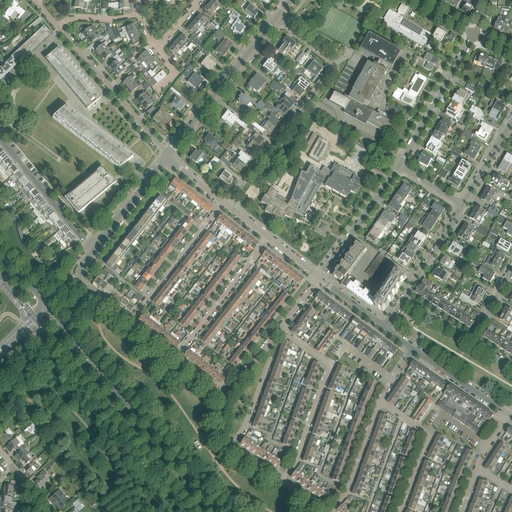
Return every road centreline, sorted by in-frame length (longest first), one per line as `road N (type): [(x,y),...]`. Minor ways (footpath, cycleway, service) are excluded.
road 1 (secondary): [(224,511),(45,308)]
road 2 (secondary): [(35,318),(200,511)]
road 3 (unclassified): [(166,156),(277,17)]
road 4 (residential): [(166,156),(60,29)]
road 5 (residential): [(128,322),(224,203)]
road 6 (residential): [(174,358),(268,238)]
road 7 (residential): [(93,249),(0,138)]
road 8 (residential): [(402,161),(473,35)]
road 9 (residential): [(320,278),(399,165)]
road 10 (residential): [(307,102),(224,203)]
road 11 (residential): [(281,480),(330,366)]
road 12 (residential): [(329,511),(348,488),(380,402)]
